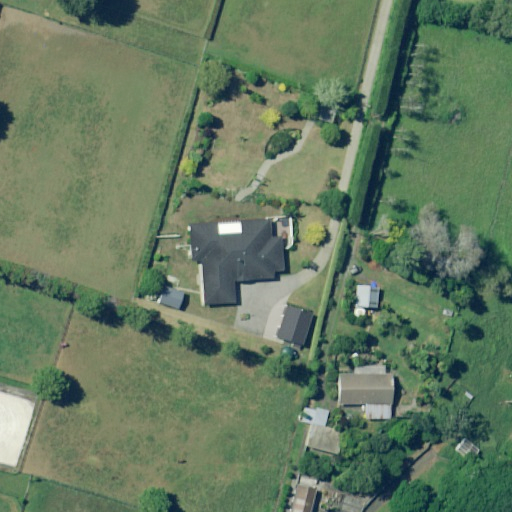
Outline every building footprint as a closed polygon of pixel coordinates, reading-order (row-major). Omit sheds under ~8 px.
[(270,239),(270,221),(240,222),(240,235),(216,236),(216,225),(189,226),(190,262),(201,262),(203,305),(234,304),(233,282),(269,280),(269,272),(273,272),(282,272),(281,238),(270,239)] [(377,287),(357,285),(355,307),(376,308),(377,287)] [(184,294),(164,288),(159,303),(179,310),(184,294)] [(386,420),(384,366),(355,366),(356,375),(338,375),(339,405),(365,405),(366,420),(386,420)] [(328,412),(307,407),(304,423),(313,425),(307,448),(337,455),(343,432),(324,427),(328,412)] [(486,451),(469,438),(460,450),(477,463),(486,451)] [(310,511),(316,490),(298,485),(290,511),(310,511)]
